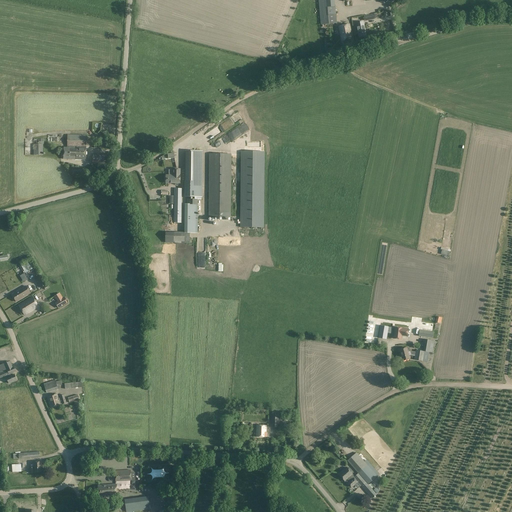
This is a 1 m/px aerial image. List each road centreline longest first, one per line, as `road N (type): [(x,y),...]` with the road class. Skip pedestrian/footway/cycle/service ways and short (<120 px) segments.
road 1 (track): [(511,18),(434,31),(261,89),(139,167),(116,168)]
road 2 (unclassified): [(340,511),(309,474),(282,458),(100,447),(65,454)]
road 3 (unclassified): [(0,212),(114,174),(130,0)]
road 4 (track): [(294,461),(400,388),(511,386)]
road 5 (unclassified): [(65,454),(0,314)]
